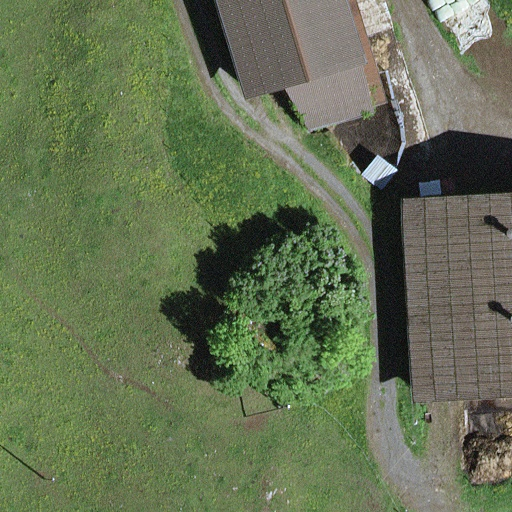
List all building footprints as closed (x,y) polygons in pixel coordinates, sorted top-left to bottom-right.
[(275,80),(347,59),(329,0),(218,0),(246,89),(275,80)] [(347,59),(275,80),(304,125),(362,108),(347,59)] [(348,154),(363,155),(372,143),(366,130),(351,128),(342,140),(348,154)] [(370,168),(371,180),(382,187),(395,182),(398,170),(391,159),(378,158),(370,168)] [(419,394),(511,388),(511,201),(408,207),(419,394)]
